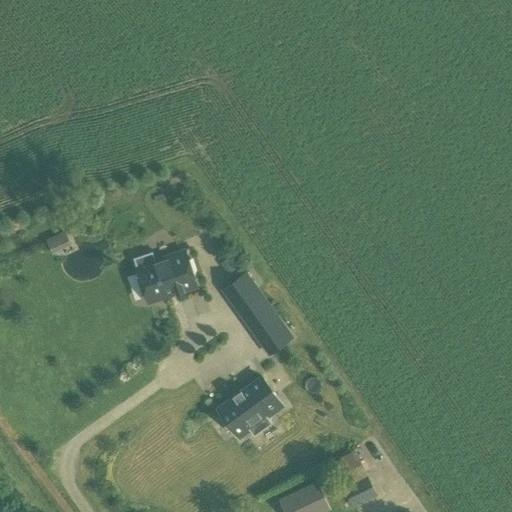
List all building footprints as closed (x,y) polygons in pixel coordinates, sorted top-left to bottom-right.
[(146,295),(163,289),(165,296),(197,286),(185,250),(155,260),(152,251),(134,257),(137,266),(136,266),(146,295)] [(223,288),(235,305),(258,289),(246,272),(223,288)] [(280,320),(257,337),(269,354),(292,337),(280,320)] [(265,412),(280,401),(262,376),(242,390),(241,389),(233,395),(233,396),(218,408),(237,433),(246,426),(249,430),(254,436),(272,422),(267,416),(265,412)] [(355,450),(331,462),(353,507),(377,495),(355,450)] [(318,480),(279,498),(285,511),(325,511),(332,509),(318,480)]
